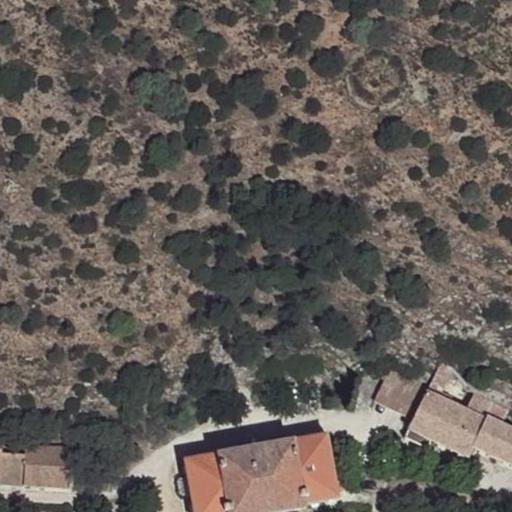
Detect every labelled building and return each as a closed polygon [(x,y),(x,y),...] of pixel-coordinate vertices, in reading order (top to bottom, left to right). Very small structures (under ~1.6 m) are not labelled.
[(461,413),(431,397),(405,448),(427,460),(430,453),(468,471),(472,461),(511,480),(511,442),(499,438),(471,421),(461,413)] [(479,405),(475,413),(504,429),(507,421),(479,405)] [(475,413),(471,421),(499,438),(504,429),(475,413)] [(0,483),(66,487),(69,447),(17,441),(14,449),(0,447),(0,483)] [(322,444),(185,464),(190,511),(310,511),(334,509),(322,444)]
